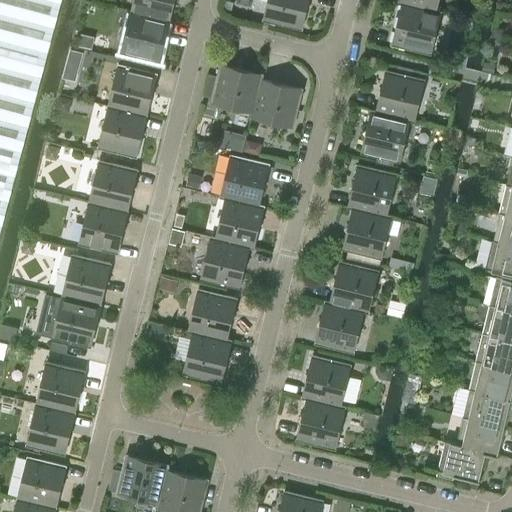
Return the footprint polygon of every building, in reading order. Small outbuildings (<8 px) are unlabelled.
[(0,0),(0,228),(58,0),(0,0)] [(133,0),(131,10),(169,19),(173,0),(133,0)] [(225,0),(223,7),(231,9),(233,1),(230,0),(225,0)] [(267,0),(263,19),(301,28),(308,0),(267,0)] [(397,0),(397,1),(402,3),(402,2),(435,10),(436,9),(437,0),(397,0)] [(392,43),(430,53),(440,10),(436,9),(435,10),(402,2),(402,3),(392,43)] [(169,19),(131,10),(121,52),(159,61),(169,19)] [(63,76),(77,80),(85,49),(71,45),(63,76)] [(118,63),(108,105),(147,114),(157,72),(118,63)] [(211,101),(252,111),(253,111),(261,77),(261,78),(262,73),(220,63),(211,101)] [(414,121),(424,78),(386,69),(376,110),(376,111),(409,119),(409,120),(414,121)] [(302,88),(261,78),(261,77),(253,111),(252,111),(251,116),(293,126),(302,88)] [(147,114),(108,105),(98,146),(136,155),(147,114)] [(399,160),(409,120),(409,119),(376,111),(376,110),(371,109),(361,151),(399,160)] [(467,135),(465,144),(478,147),(480,138),(467,135)] [(220,196),(225,197),(225,196),(259,204),(269,163),(231,154),(220,196)] [(137,168),(99,159),(89,201),(127,210),(137,168)] [(348,206),(353,207),(353,206),(386,214),(386,213),(396,173),(358,163),(348,206)] [(456,171),(458,172),(467,174),(469,169),(457,166),(456,171)] [(189,175),(187,186),(199,189),(202,178),(189,175)] [(511,184),(506,183),(506,184),(500,211),(499,211),(511,214),(511,184)] [(225,196),(225,197),(216,236),(215,237),(249,245),(249,246),(254,247),(264,205),(259,204),(225,196)] [(127,210),(89,201),(79,242),(117,251),(127,210)] [(381,257),(391,215),(391,214),(386,213),(386,214),(353,206),(353,207),(343,248),(381,257)] [(511,214),(499,211),(499,212),(500,212),(493,239),(492,239),(511,243),(511,214)] [(177,212),(174,225),(182,227),(185,214),(177,212)] [(183,246),(186,231),(173,227),(169,242),(183,246)] [(249,245),(215,237),(216,236),(211,235),(201,278),(239,287),(249,246),(249,245)] [(511,243),(492,239),(493,240),(486,267),(485,268),(511,274),(511,243)] [(73,253),(63,295),(101,304),(111,262),(73,253)] [(390,255),(388,265),(412,271),(414,261),(390,255)] [(368,311),(378,269),(340,260),(330,301),(363,309),(363,310),(368,311)] [(489,303),(511,308),(511,278),(496,274),(496,276),(497,276),(490,303),(489,303)] [(188,330),(193,331),(193,330),(227,339),(227,338),(237,297),(198,288),(188,330)] [(101,304),(63,295),(53,336),(91,345),(101,304)] [(315,342),(353,351),(363,310),(363,309),(330,301),(325,299),(315,342)] [(387,313),(403,317),(406,303),(390,299),(387,313)] [(511,308),(489,303),(489,304),(490,304),(483,331),(482,331),(511,338),(511,308)] [(449,316),(425,311),(424,316),(448,322),(449,316)] [(193,330),(193,331),(183,372),(221,381),(231,339),(227,338),(227,339),(193,330)] [(511,338),(482,331),(482,332),(483,332),(476,359),(511,368),(511,338)] [(302,396),(307,397),(307,396),(340,405),(341,404),(350,363),(312,354),(302,396)] [(511,389),(511,368),(476,359),(476,360),(470,387),(469,387),(511,398),(511,397),(510,397),(511,389)] [(47,361),(37,402),(75,411),(85,370),(47,361)] [(423,375),(425,366),(414,363),(412,373),(423,375)] [(511,398),(469,387),(469,388),(470,388),(463,415),(462,415),(503,425),(510,398),(511,398)] [(297,438),(335,447),(345,405),(341,404),(340,405),(307,396),(307,397),(297,438)] [(75,411),(37,402),(27,444),(65,453),(75,411)] [(376,428),(379,414),(372,412),(364,410),(362,424),(376,428)] [(503,425),(462,415),(462,416),(463,416),(456,442),(456,444),(485,450),(485,452),(498,455),(498,453),(497,453),(503,425)] [(406,448),(409,435),(397,433),(395,446),(406,448)] [(456,444),(456,442),(444,439),(444,441),(438,469),(437,468),(437,470),(438,470),(437,474),(453,478),(453,474),(480,480),(480,479),(478,478),(485,452),(485,450),(456,444)] [(159,502),(167,468),(168,464),(126,453),(121,477),(112,475),(108,490),(158,502),(159,502)] [(28,455),(18,497),(56,506),(66,465),(28,455)] [(199,511),(208,478),(167,468),(159,502),(158,502),(157,506),(180,511),(199,511)] [(284,490),(279,511),(319,511),(323,499),(284,490)] [(54,511),(56,506),(18,497),(14,511),(54,511)] [(335,508),(348,511),(351,501),(337,498),(335,508)]
